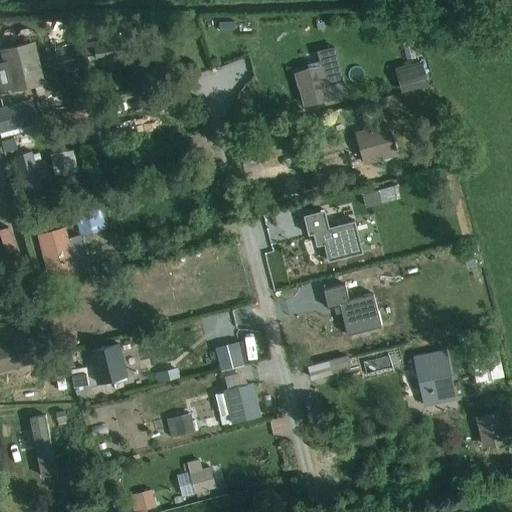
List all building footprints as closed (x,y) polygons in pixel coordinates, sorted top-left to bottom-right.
[(209,27),(226,27),(225,16),(208,16),(209,27)] [(45,23),(38,35),(50,41),(56,29),(45,23)] [(4,61),(10,85),(41,78),(33,41),(1,48),(4,61)] [(323,67),(327,80),(343,76),(334,47),(318,52),(321,67),(323,67)] [(125,49),(86,55),(88,67),(97,65),(97,67),(127,62),(125,49)] [(10,85),(4,61),(0,62),(0,90),(11,88),(10,85)] [(422,62),(396,69),(402,91),(427,85),(422,62)] [(323,67),(321,67),(297,73),(295,77),(304,106),(331,99),(327,80),(323,67)] [(77,89),(71,113),(88,118),(93,93),(77,89)] [(3,107),(0,107),(0,132),(1,137),(35,128),(35,124),(38,123),(32,100),(29,100),(27,93),(0,99),(3,107)] [(64,103),(39,108),(41,127),(69,119),(64,103)] [(388,122),(355,132),(363,160),(396,151),(388,122)] [(39,179),(35,163),(31,151),(12,157),(25,203),(45,198),(39,179)] [(35,163),(39,179),(48,176),(44,160),(35,163)] [(65,226),(37,234),(50,280),(90,269),(81,236),(105,229),(99,207),(104,205),(102,198),(72,206),(80,235),(69,238),(65,226)] [(404,200),(373,207),(383,247),(385,246),(388,258),(427,248),(424,236),(413,239),(404,200)] [(362,253),(354,221),(328,228),(324,211),(304,216),(309,235),(314,234),(317,246),(324,245),(328,261),(362,253)] [(131,280),(77,295),(88,333),(102,329),(101,327),(112,324),(105,303),(135,294),(131,280)] [(382,327),(374,294),(349,301),(345,286),(323,291),(328,309),(340,306),(348,335),(382,327)] [(292,293),(273,297),(275,309),(295,305),(292,293)] [(42,335),(0,345),(0,370),(33,362),(29,347),(44,343),(42,335)] [(238,341),(213,348),(218,371),(244,364),(238,341)] [(120,343),(88,351),(97,384),(128,376),(120,343)] [(446,350),(413,357),(423,406),(456,400),(446,350)] [(498,351),(471,356),(476,382),(503,376),(498,351)] [(347,359),(349,368),(366,363),(363,354),(347,359)] [(349,368),(347,359),(346,356),(308,367),(311,378),(349,368)] [(185,387),(208,377),(203,365),(180,375),(185,387)] [(86,367),(70,370),(73,387),(90,384),(86,367)] [(178,368),(155,372),(157,382),(180,378),(178,368)] [(227,390),(249,385),(246,373),(224,379),(227,390)] [(249,385),(227,390),(223,391),(229,415),(219,417),(221,425),(260,415),(253,384),(249,385)] [(205,387),(209,406),(218,404),(214,385),(205,387)] [(501,411),(475,417),(482,448),(508,441),(501,411)] [(195,431),(193,423),(191,413),(166,419),(170,437),(195,431)] [(45,415),(30,419),(41,476),(57,473),(45,415)] [(193,423),(195,431),(218,425),(216,418),(193,423)] [(199,461),(187,464),(195,493),(215,488),(210,468),(202,470),(199,461)] [(151,489),(129,496),(133,511),(136,511),(156,506),(151,489)]
